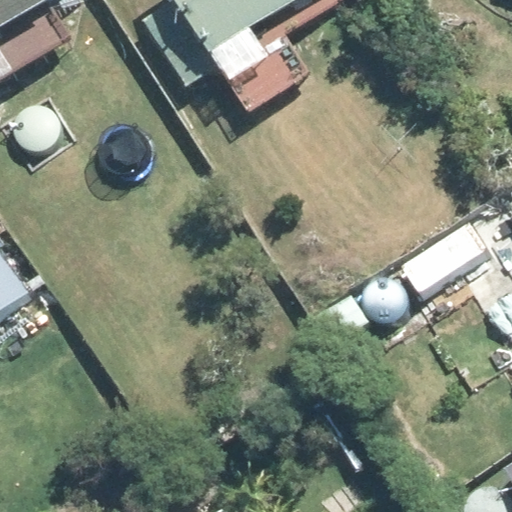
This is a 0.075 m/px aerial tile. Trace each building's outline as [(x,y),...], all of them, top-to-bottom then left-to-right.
[(0,0),(0,23),(45,0),(44,0),(0,0)] [(289,0),(166,0),(201,53),(289,0)] [(471,230),(441,246),(463,282),(493,265),(471,230)] [(403,269),(422,302),(423,303),(455,285),(430,246),(399,261),(403,269)] [(0,309),(23,293),(0,261),(0,309)] [(403,315),(422,302),(403,269),(382,282),(403,315)] [(511,405),(511,295),(491,309),(510,338),(493,348),(505,368),(493,375),(511,405)] [(511,458),(496,469),(511,493),(511,458)]
